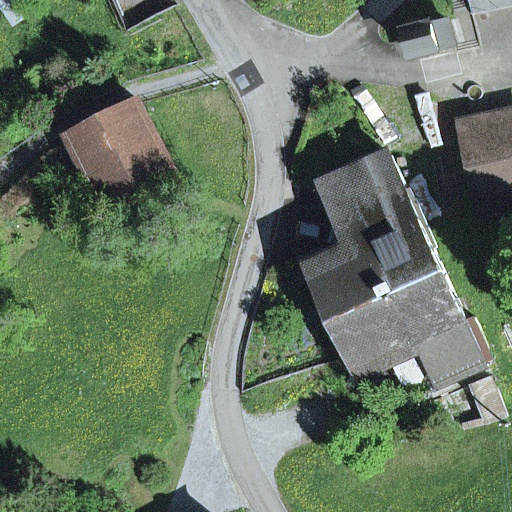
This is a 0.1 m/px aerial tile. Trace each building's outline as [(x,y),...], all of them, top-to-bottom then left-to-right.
[(511,0),(468,0),(472,16),(511,7),(511,0)] [(455,47),(448,21),(410,31),(417,57),(455,47)] [(113,214),(180,180),(141,104),(75,137),(113,214)] [(511,112),(464,123),(483,215),(511,209),(511,112)] [(347,318),(433,280),(446,275),(394,156),(332,183),(363,254),(353,258),(326,270),(347,318)] [(353,258),(363,254),(332,183),(322,187),(353,258)] [(458,299),(445,305),(433,280),(347,318),(368,366),(428,339),(446,385),(488,367),(458,299)]
